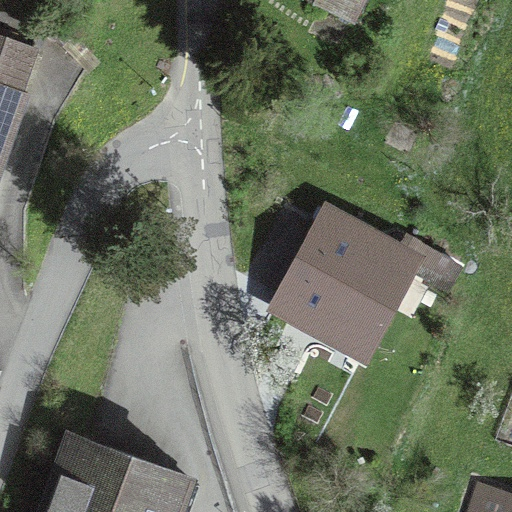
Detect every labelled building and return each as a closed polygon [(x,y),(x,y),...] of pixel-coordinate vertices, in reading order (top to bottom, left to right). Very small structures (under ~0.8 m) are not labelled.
[(319,0),(341,11),(346,0),(319,0)] [(0,152),(44,27),(0,11),(0,152)] [(280,291),(273,304),(353,348),(405,252),(325,209),(300,254),(272,240),(253,276),(280,291)] [(73,434),(45,511),(173,511),(186,475),(73,434)] [(484,511),(456,503),(452,511),(484,511)]
